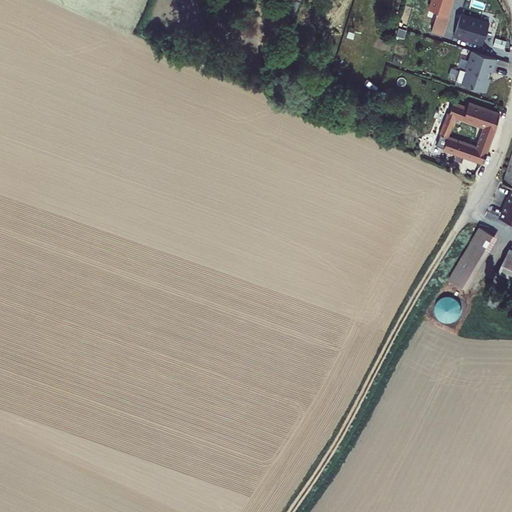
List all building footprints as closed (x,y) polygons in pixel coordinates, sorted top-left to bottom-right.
[(430,28),(441,31),(444,21),(441,20),(441,17),(435,16),(438,9),(436,8),(438,2),(432,0),(429,0),(425,14),(433,17),(430,28)] [(448,10),(451,0),(432,0),(438,2),(436,8),(438,9),(435,16),(441,17),(441,20),(444,21),(441,31),(442,31),(446,19),(444,18),(446,10),(448,10)] [(458,11),(452,35),(485,43),(491,19),(458,11)] [(492,74),(496,60),(472,52),(465,72),(459,70),(455,83),(484,92),(490,73),(492,74)] [(448,137),(444,147),(485,160),(500,112),(467,103),(467,105),(453,102),(448,113),(484,122),(478,142),(450,133),(455,119),(439,114),(433,131),(448,137)] [(511,149),(503,179),(511,182),(511,149)] [(511,223),(511,190),(499,218),(511,223)] [(495,239),(480,230),(463,257),(478,266),(495,239)] [(511,244),(498,271),(511,277),(511,244)] [(478,266),(463,257),(449,280),(464,289),(478,266)] [(448,323),(465,309),(450,291),(433,306),(448,323)]
